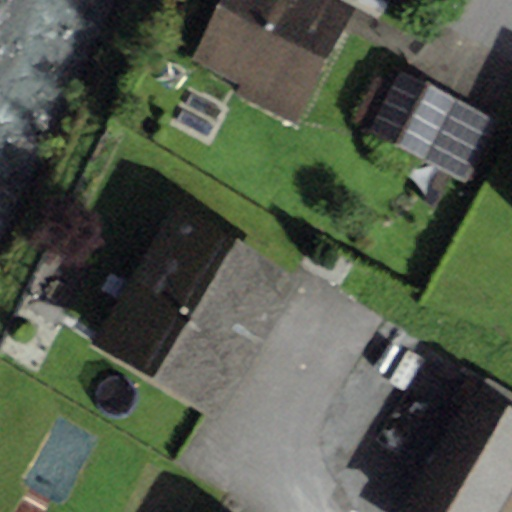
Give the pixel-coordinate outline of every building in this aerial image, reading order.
[(256,84),(270,80),(303,97),(339,27),(305,10),(303,3),(297,0),(234,0),(205,58),(251,82),(256,84)] [(356,122),(462,178),(489,125),(398,78),(392,91),(380,114),(364,106),(356,122)] [(246,92),(293,117),(303,97),(270,80),(256,84),(251,82),(246,92)] [(364,106),(380,114),(392,91),(376,83),(364,106)] [(179,230),(112,341),(214,403),(281,292),(179,230)] [(494,511),(511,483),(511,397),(490,385),(477,404),(474,403),(409,511),(494,511)] [(511,511),(511,483),(494,511),(511,511)]
